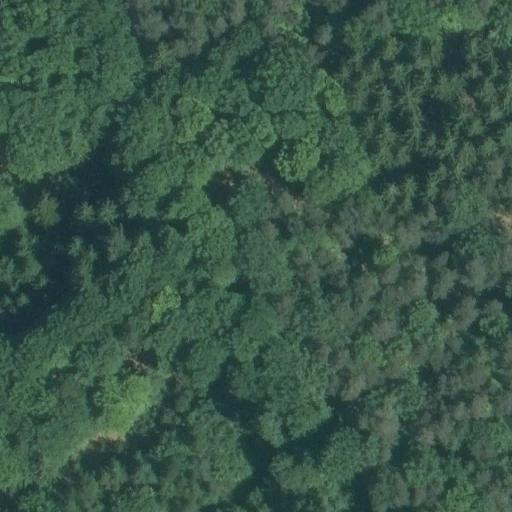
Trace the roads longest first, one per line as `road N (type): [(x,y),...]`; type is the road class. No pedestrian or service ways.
road 1 (track): [(93,0),(382,511)]
road 2 (track): [(342,442),(511,332)]
